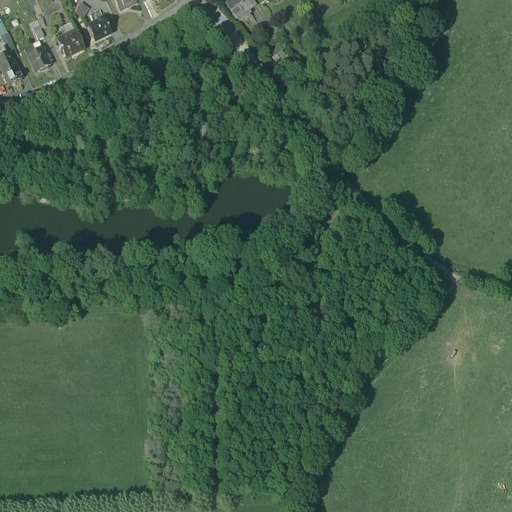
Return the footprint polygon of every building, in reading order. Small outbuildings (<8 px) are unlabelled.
[(112,0),(114,3),(113,3),(119,16),(135,8),(136,8),(131,0),(112,0)] [(143,6),(140,0),(131,0),(136,8),(135,8),(136,10),(143,6)] [(248,0),(235,0),(225,8),(237,23),(238,22),(236,20),(246,13),(247,15),(255,10),(248,0)] [(74,19),(81,24),(87,14),(80,9),(74,19)] [(32,16),(37,27),(44,24),(39,13),(32,16)] [(103,23),(87,31),(94,46),(110,38),(103,23)] [(0,40),(0,41),(2,45),(8,42),(4,32),(2,28),(0,29),(0,40)] [(38,30),(32,33),(37,44),(43,41),(38,30)] [(68,41),(65,43),(64,40),(56,44),(65,62),(83,54),(76,38),(68,41)] [(8,42),(2,45),(7,56),(13,53),(8,42)] [(38,47),(32,50),(36,57),(42,54),(38,47)] [(32,50),(24,54),(28,61),(36,57),(32,50)] [(289,64),(279,52),(269,60),(280,72),(289,64)] [(28,61),(27,62),(36,78),(51,70),(43,54),(42,54),(36,57),(28,61)] [(9,57),(0,61),(0,73),(8,90),(22,84),(9,57)]
